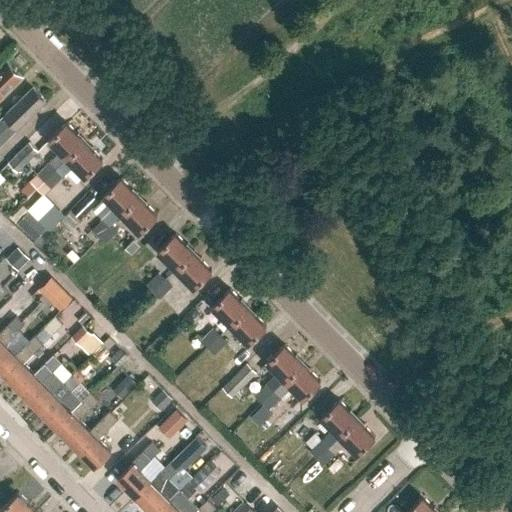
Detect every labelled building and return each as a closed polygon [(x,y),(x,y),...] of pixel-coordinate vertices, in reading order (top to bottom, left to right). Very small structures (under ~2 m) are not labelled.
[(0,96),(4,95),(5,91),(21,75),(17,71),(16,68),(12,67),(8,62),(0,69),(0,96)] [(29,116),(45,100),(32,87),(0,119),(0,144),(23,122),(26,122),(29,119),(29,116)] [(49,140),(67,158),(85,140),(67,122),(49,140)] [(85,176),(103,158),(85,140),(67,158),(57,168),(44,180),(51,187),(74,165),(85,176)] [(29,141),(8,162),(17,172),(39,150),(29,141)] [(44,180),(57,168),(50,161),(38,173),(44,180)] [(99,236),(112,224),(122,214),(139,195),(121,177),(103,195),(114,206),(92,228),(99,236)] [(78,220),(98,201),(89,192),(70,211),(78,220)] [(139,232),(157,214),(139,195),(122,214),(139,232)] [(35,239),(47,227),(29,210),(17,222),(35,239)] [(118,230),(112,224),(99,236),(105,242),(118,230)] [(158,250),(176,268),(194,251),(176,232),(158,250)] [(127,259),(141,245),(133,237),(119,251),(127,259)] [(194,287),(212,269),(194,251),(176,268),(194,287)] [(15,267),(26,279),(38,268),(27,257),(15,267)] [(159,272),(146,285),(153,291),(166,279),(159,272)] [(39,304),(59,284),(51,275),(30,295),(39,304)] [(172,285),(166,279),(153,291),(159,298),(172,285)] [(212,306),(230,324),(248,307),(230,289),(212,306)] [(248,343),(266,325),(248,307),(230,324),(248,343)] [(0,369),(1,370),(17,355),(15,354),(5,343),(24,325),(15,316),(0,331),(0,369)] [(36,337),(34,335),(15,354),(17,355),(1,370),(20,389),(35,374),(34,373),(24,362),(62,325),(55,318),(36,337)] [(90,355),(103,342),(94,332),(93,333),(84,324),(72,336),(90,355)] [(213,328),(201,340),(208,347),(220,335),(213,328)] [(227,342),(220,335),(208,347),(215,355),(227,342)] [(262,402),(274,390),(285,379),(302,362),(284,344),(267,361),(278,373),(256,395),(262,402)] [(111,373),(128,355),(120,347),(110,358),(114,362),(107,369),(111,373)] [(53,354),(34,373),(35,374),(20,389),(38,408),(54,393),(53,392),(63,382),(52,371),(61,362),(53,354)] [(303,398),(320,381),(302,362),(285,379),(274,390),(281,396),(291,386),(303,398)] [(257,373),(247,363),(230,379),(222,387),(232,397),(257,373)] [(72,373),(63,382),(53,392),(54,393),(38,408),(57,427),(73,412),(71,411),(81,401),(70,391),(80,382),(72,373)] [(281,396),(274,390),(262,402),(269,408),(281,396)] [(90,392),(81,401),(71,411),(73,412),(57,427),(75,446),(91,431),(90,430),(79,419),(98,400),(90,392)] [(310,450),(317,457),(357,418),(339,399),(321,417),(332,428),(310,450)] [(159,425),(169,434),(186,414),(177,406),(159,425)] [(98,438),(117,419),(109,411),(90,430),(91,431),(75,446),(94,466),(110,450),(98,438)] [(357,454),(375,436),(357,418),(317,457),(324,464),(346,442),(357,454)] [(200,450),(190,440),(171,459),(180,469),(183,466),(200,450)] [(117,477),(136,497),(152,481),(151,480),(141,469),(159,451),(151,442),(132,461),(133,462),(117,477)] [(221,469),(211,459),(193,476),(189,480),(197,488),(199,490),(221,469)] [(193,476),(183,466),(180,469),(179,471),(170,462),(151,480),(152,481),(136,497),(151,511),(159,511),(171,500),(170,499),(189,481),(193,476)] [(189,481),(170,499),(171,500),(159,511),(182,511),(178,507),(196,489),(189,481)] [(218,505),(229,493),(222,486),(211,498),(218,505)] [(0,510),(2,511),(37,511),(18,492),(0,510)] [(437,511),(422,496),(405,511),(437,511)] [(233,511),(253,511),(256,509),(247,499),(233,511)] [(207,500),(194,511),(210,511),(215,508),(207,500)]
